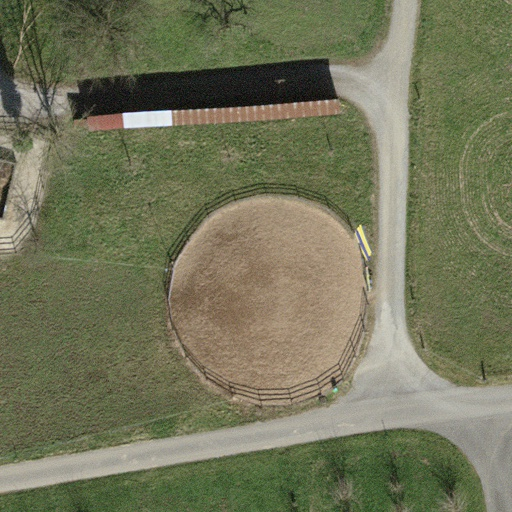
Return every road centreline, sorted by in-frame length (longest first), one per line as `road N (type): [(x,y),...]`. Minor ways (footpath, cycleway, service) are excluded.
road 1 (track): [(481,401),(0,478)]
road 2 (track): [(396,410),(388,320),(405,0)]
